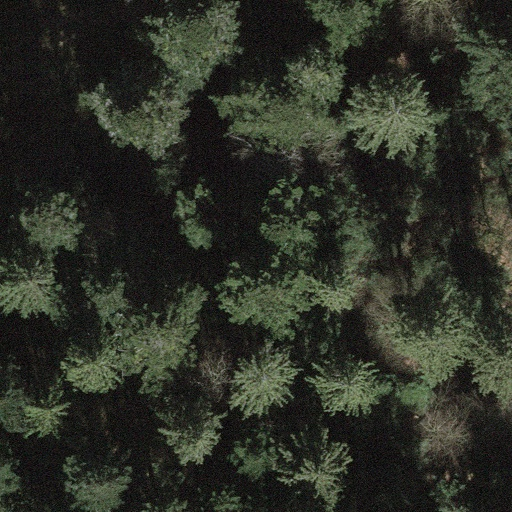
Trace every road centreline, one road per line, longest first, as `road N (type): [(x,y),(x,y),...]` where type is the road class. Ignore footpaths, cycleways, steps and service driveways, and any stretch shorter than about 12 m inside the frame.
road 1 (track): [(290,0),(161,286),(119,459),(121,511)]
road 2 (track): [(171,0),(0,86)]
